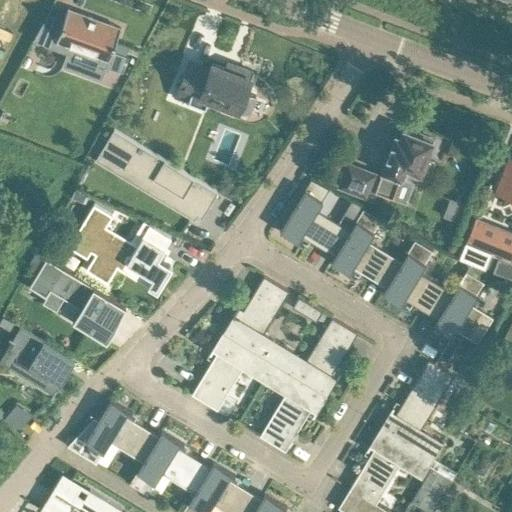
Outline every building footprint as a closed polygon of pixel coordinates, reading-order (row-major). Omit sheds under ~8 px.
[(63,18),(56,38),(109,59),(106,66),(119,71),(125,54),(112,49),(121,26),(68,7),(63,18)] [(209,67),(189,60),(175,95),(205,107),(209,97),(248,113),(256,94),(246,90),(254,70),(235,63),(233,69),(212,61),(209,67)] [(106,146),(98,159),(110,167),(114,169),(114,168),(121,173),(124,168),(124,169),(129,161),(147,171),(143,177),(164,190),(166,192),(162,198),(192,216),(200,203),(206,207),(209,203),(218,190),(114,127),(113,128),(116,130),(106,146)] [(425,159),(432,140),(404,129),(401,135),(396,133),(381,174),(348,161),(338,185),(372,198),(375,190),(393,197),(400,177),(401,178),(404,171),(418,177),(420,171),(429,174),(433,162),(425,159)] [(493,186),(511,193),(511,152),(507,150),(493,186)] [(334,164),(328,181),(337,184),(344,167),(334,164)] [(334,254),(350,228),(317,208),(329,187),(311,177),(280,228),(302,241),(303,240),(298,237),(300,233),(334,254)] [(94,202),(72,238),(91,249),(96,240),(101,243),(95,252),(86,267),(108,280),(117,265),(122,256),(127,259),(126,260),(131,263),(132,262),(144,269),(143,270),(146,272),(141,280),(157,289),(172,264),(170,263),(165,272),(153,264),(158,256),(171,235),(149,222),(131,252),(126,249),(128,246),(107,233),(105,236),(100,233),(106,224),(112,214),(94,202)] [(363,207),(350,228),(334,254),(331,259),(353,273),(354,271),(349,268),(352,265),(386,285),(401,260),(368,239),(381,218),(363,207)] [(110,222),(133,234),(140,221),(118,208),(110,222)] [(485,267),(491,252),(502,226),(477,216),(461,257),(485,267)] [(491,252),(498,255),(511,259),(511,229),(502,226),(491,252)] [(437,317),(452,291),(420,271),(433,249),(414,238),(401,260),(386,285),(382,291),(405,304),(405,303),(401,300),(403,296),(437,317)] [(511,259),(498,255),(493,270),(511,276),(511,259)] [(126,305),(46,256),(36,273),(37,273),(30,285),(44,293),(43,294),(46,295),(51,288),(81,306),(77,312),(73,319),(89,329),(107,340),(115,326),(126,305)] [(466,269),(452,291),(437,317),(434,322),(452,333),(453,332),(452,331),(455,327),(477,341),(493,316),(471,302),(484,280),(466,269)] [(238,303),(222,329),(275,361),(285,343),(284,343),(283,343),(264,331),(289,289),(264,273),(238,316),(234,313),(240,304),(238,303)] [(292,305),(304,312),(311,302),(299,295),(292,305)] [(322,309),(311,302),(304,312),(316,319),(322,309)] [(3,315),(1,318),(0,318),(0,322),(11,330),(15,322),(3,315)] [(285,343),(275,361),(327,393),(343,367),(341,366),(336,375),(332,373),(357,330),(332,315),(306,357),(286,345),(287,344),(285,343)] [(511,321),(498,347),(511,354),(511,321)] [(52,396),(65,374),(74,358),(71,356),(20,325),(12,337),(10,336),(9,337),(23,346),(21,348),(20,348),(10,365),(53,391),(50,396),(52,396)] [(192,392),(217,407),(243,365),(263,377),(262,378),(264,379),(275,361),(222,329),(209,351),(211,352),(213,347),(217,350),(192,392)] [(428,357),(419,372),(445,388),(454,373),(428,357)] [(327,393),(275,361),(264,379),(265,380),(266,379),(285,391),(260,433),(285,449),(311,407),(315,409),(312,414),(313,414),(327,393)] [(393,404),(379,426),(432,458),(443,440),(421,427),(443,391),(457,399),(467,381),(454,373),(445,388),(419,372),(395,412),(391,409),(394,405),(393,404)] [(109,439),(143,460),(159,434),(124,413),(127,409),(132,412),(132,411),(110,397),(97,418),(95,417),(96,416),(94,415),(68,444),(96,461),(109,439)] [(18,401),(9,415),(24,424),(32,410),(18,401)] [(421,476),(432,458),(379,426),(366,447),(368,448),(371,443),(374,446),(350,486),(375,502),(376,502),(400,462),(421,476)] [(162,429),(159,434),(143,460),(129,481),(148,492),(161,471),(194,491),(210,465),(176,445),(178,441),(183,444),(184,442),(162,429)] [(210,465),(194,491),(181,511),(205,511),(212,502),(228,511),(251,511),(261,497),(227,476),(230,472),(234,475),(235,474),(213,460),(210,465)] [(431,511),(432,511),(452,478),(431,466),(411,500),(431,511)] [(78,487),(61,477),(42,508),(48,511),(117,511),(121,507),(88,488),(83,496),(76,492),(78,487)] [(392,511),(376,502),(375,502),(350,486),(348,488),(349,489),(350,488),(358,493),(347,511),(348,511),(347,511),(392,511)] [(264,491),(261,497),(251,511),(286,511),(279,507),(281,503),(286,506),(287,505),(264,491)]
